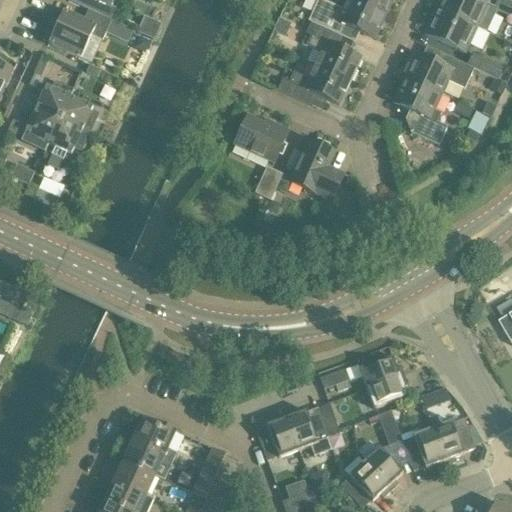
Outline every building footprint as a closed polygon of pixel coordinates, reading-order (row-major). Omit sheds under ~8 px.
[(84,0),(81,8),(87,12),(110,22),(115,10),(110,8),(113,0),(84,0)] [(350,30),(374,41),(385,17),(349,0),(343,12),(319,1),(308,24),(311,25),(339,38),(345,40),(350,30)] [(348,0),(349,0),(385,17),(392,0),(348,0)] [(488,4),(477,0),(441,0),(436,12),(476,30),(486,35),(497,11),(487,6),(488,4)] [(511,3),(504,0),(498,0),(494,9),(511,16),(511,3)] [(91,37),(102,42),(111,23),(110,22),(87,12),(83,22),(63,13),(48,46),(80,61),(91,37)] [(436,12),(424,37),(464,56),(476,30),(436,12)] [(320,55),(314,68),(349,84),(360,60),(334,49),(339,38),(311,25),(305,36),(310,38),(305,48),(320,55)] [(149,44),(139,39),(136,47),(137,51),(144,54),(149,44)] [(437,66),(415,56),(404,80),(440,97),(446,83),(464,91),(473,70),(468,68),(442,56),(437,66)] [(473,56),(468,68),(473,70),(496,81),(502,69),(473,56)] [(0,97),(12,72),(0,66),(0,97)] [(100,73),(89,67),(85,75),(97,80),(100,73)] [(282,82),(277,92),(307,107),(312,96),(338,108),(349,84),(314,68),(308,82),(293,75),(289,85),(282,82)] [(41,79),(34,76),(28,87),(36,90),(41,79)] [(440,97),(404,80),(393,104),(418,116),(410,134),(438,147),(446,129),(436,124),(440,115),(433,112),(440,97)] [(72,91),(55,83),(51,91),(46,88),(35,112),(58,122),(69,99),(72,91)] [(506,87),(496,83),(493,90),(502,94),(506,87)] [(69,99),(58,122),(88,136),(96,119),(89,115),(92,110),(69,99)] [(44,152),(47,146),(58,122),(35,112),(24,135),(29,137),(26,144),(44,152)] [(472,113),(463,130),(480,138),(488,121),(472,113)] [(247,119),(234,148),(273,166),(288,133),(265,123),(263,126),(247,119)] [(14,137),(20,126),(12,122),(7,134),(14,137)] [(88,136),(58,122),(47,146),(54,149),(51,156),(63,161),(66,154),(71,156),(73,151),(80,154),(88,136)] [(315,196),(316,195),(331,202),(343,177),(327,170),(334,154),(308,143),(289,184),(315,196)] [(266,168),(254,195),(269,202),(281,175),(266,168)] [(40,189),(34,201),(61,214),(69,195),(62,191),(59,198),(40,189)] [(277,206),(270,203),(265,213),(273,217),(277,208),(277,206)] [(6,287),(1,297),(18,305),(19,305),(25,293),(24,292),(7,285),(6,287)] [(486,287),(480,290),(484,296),(486,295),(489,293),(486,287)] [(0,302),(0,316),(27,329),(32,317),(0,302)] [(511,314),(497,323),(511,348),(511,347),(511,314)] [(395,369),(391,359),(358,371),(357,368),(346,372),(349,382),(361,378),(365,391),(403,377),(400,368),(395,369)] [(319,380),(323,391),(335,387),(348,383),(349,382),(346,372),(345,371),(319,380)] [(365,391),(373,411),(406,399),(402,389),(407,387),(403,377),(365,391)] [(350,390),(348,383),(335,387),(337,394),(350,390)] [(430,397),(423,400),(426,411),(434,408),(430,397)] [(340,436),(328,406),(317,410),(328,440),(340,436)] [(328,440),(317,410),(306,414),(305,413),(295,416),(294,412),(285,415),(299,453),(309,449),(312,459),(331,451),(328,441),(328,440)] [(400,410),(390,414),(394,423),(398,421),(400,410)] [(388,448),(402,443),(394,423),(390,414),(377,419),(388,448)] [(266,428),(266,429),(255,433),(266,463),(277,459),(278,461),(299,453),(285,415),(274,419),(276,424),(266,428)] [(175,433),(143,419),(132,444),(172,463),(176,454),(167,450),(175,433)] [(379,424),(377,419),(368,422),(370,427),(379,424)] [(452,423),(432,430),(446,468),(456,465),(454,460),(464,456),(463,455),(475,451),(467,429),(472,428),(467,419),(452,425),(452,423)] [(413,439),(402,443),(412,474),(424,469),(424,471),(434,467),(436,472),(446,468),(432,430),(412,437),(413,439)] [(132,444),(123,464),(154,478),(163,482),(172,463),(132,444)] [(212,450),(208,460),(200,476),(213,482),(225,456),(212,450)] [(402,476),(379,450),(364,464),(391,493),(398,486),(394,483),(402,476)] [(123,464),(114,483),(145,498),(154,478),(123,464)] [(350,479),(341,487),(362,511),(370,503),(371,504),(379,497),(382,501),(391,493),(364,464),(349,477),(350,479)] [(200,476),(191,495),(205,501),(213,482),(200,476)] [(145,498),(114,483),(105,503),(124,511),(147,511),(153,501),(145,498)] [(290,511),(311,505),(307,494),(281,504),(284,511),(290,511)] [(124,511),(105,503),(100,511),(124,511)]
